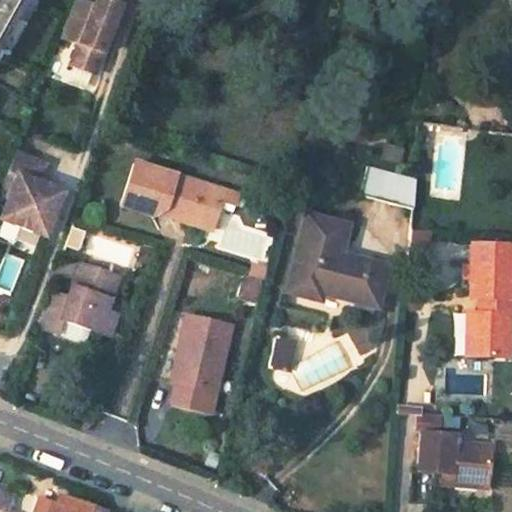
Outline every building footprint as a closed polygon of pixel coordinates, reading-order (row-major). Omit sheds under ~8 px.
[(0,0),(0,54),(5,57),(34,5),(26,0),(0,0)] [(111,0),(93,0),(90,9),(71,2),(58,37),(76,44),(68,64),(92,73),(118,4),(110,2),(111,0)] [(43,163),(13,152),(0,186),(0,194),(7,196),(0,214),(0,219),(43,236),(60,191),(36,182),(43,163)] [(235,194),(130,161),(117,204),(149,214),(165,209),(175,222),(203,231),(211,205),(229,212),(235,194)] [(414,178),(366,166),(358,196),(411,210),(414,178)] [(149,214),(175,222),(165,209),(149,214)] [(283,291),(319,301),(321,293),(375,307),(385,267),(338,255),(320,250),(328,220),(305,214),(297,244),(283,291)] [(328,220),(320,250),(338,255),(346,225),(328,220)] [(480,299),(479,317),(472,318),(469,360),(503,361),(507,248),(471,247),(471,264),(464,265),(463,298),(473,299),(480,299)] [(59,257),(52,275),(70,281),(77,263),(59,257)] [(70,281),(66,295),(48,289),(35,328),(56,336),(61,321),(93,331),(101,334),(108,312),(119,276),(77,263),(70,281)] [(247,276),(264,281),(267,271),(250,266),(247,276)] [(479,317),(480,299),(473,299),(472,318),(479,317)] [(111,337),(118,315),(108,312),(101,334),(111,337)] [(451,315),(450,354),(460,354),(460,315),(451,315)] [(469,360),(472,318),(462,317),(460,360),(469,360)] [(93,331),(61,321),(56,336),(80,343),(89,342),(93,331)] [(227,334),(182,324),(173,361),(177,362),(171,392),(167,411),(208,420),(227,334)] [(282,375),(289,342),(272,338),(265,371),(282,375)] [(177,362),(173,361),(166,390),(171,392),(177,362)] [(448,486),(485,489),(488,449),(455,446),(455,438),(417,435),(415,455),(413,475),(414,475),(423,475),(440,476),(449,476),(448,486)] [(440,476),(440,490),(448,490),(448,486),(449,476),(440,476)] [(0,510),(3,511),(4,511),(11,498),(0,492),(0,510)] [(98,511),(79,505),(59,497),(55,507),(36,500),(32,511),(98,511)]
